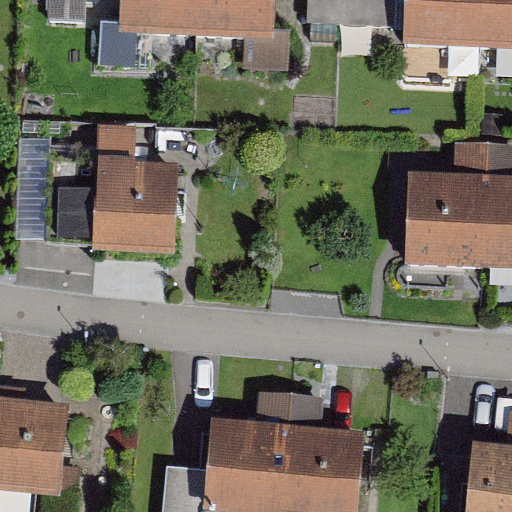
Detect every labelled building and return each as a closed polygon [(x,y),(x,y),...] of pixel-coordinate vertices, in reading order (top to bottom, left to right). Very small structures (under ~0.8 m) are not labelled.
[(116,0),(113,48),(265,57),(268,0),(116,0)] [(511,0),(405,0),(401,61),(511,68),(511,0)] [(136,140),(101,136),(88,268),(166,275),(175,180),(133,176),(136,140)] [(457,190),(408,187),(402,282),(511,288),(511,159),(459,156),(457,190)] [(257,438),(208,435),(203,511),(355,511),(360,447),(325,445),(328,408),(259,404),(257,438)] [(0,501),(61,507),(70,415),(0,408),(0,501)] [(511,511),(511,452),(511,465),(462,462),(459,511),(511,511)]
